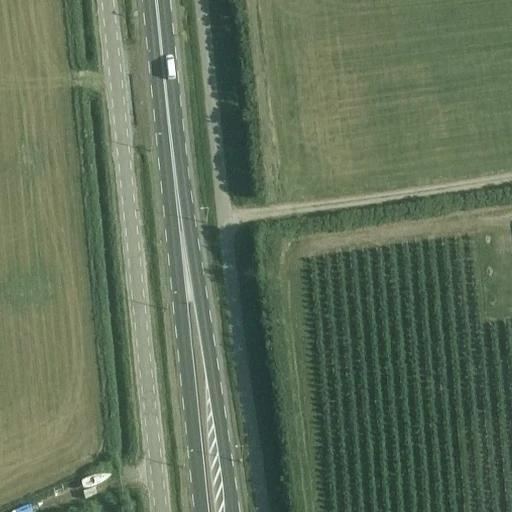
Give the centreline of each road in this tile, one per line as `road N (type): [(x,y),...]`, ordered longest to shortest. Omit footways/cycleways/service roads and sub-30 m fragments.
road 1 (unclassified): [(261,511),(200,0)]
road 2 (unclassified): [(159,511),(104,0)]
road 3 (track): [(222,226),(511,187)]
road 4 (primary): [(230,511),(200,303),(180,231)]
road 5 (primary): [(180,231),(202,511)]
road 6 (primary): [(180,231),(153,0)]
